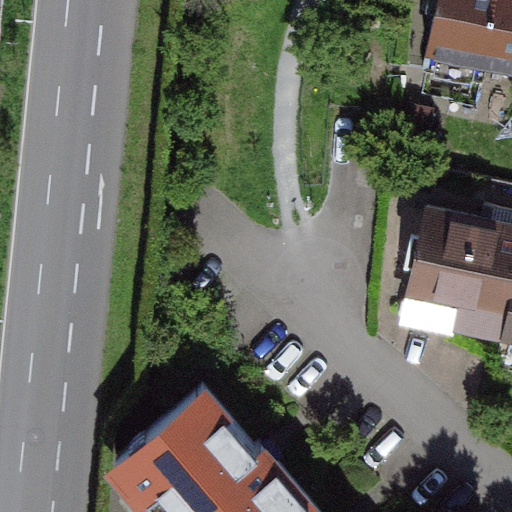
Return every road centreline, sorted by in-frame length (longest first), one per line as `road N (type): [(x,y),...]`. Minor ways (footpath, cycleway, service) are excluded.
road 1 (primary): [(20,511),(72,0)]
road 2 (residential): [(309,296),(354,360),(511,498)]
